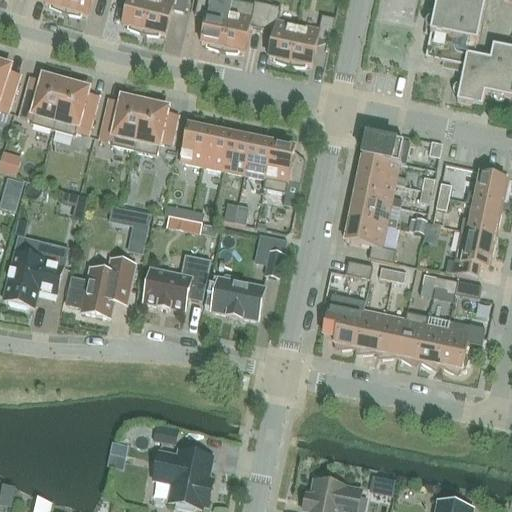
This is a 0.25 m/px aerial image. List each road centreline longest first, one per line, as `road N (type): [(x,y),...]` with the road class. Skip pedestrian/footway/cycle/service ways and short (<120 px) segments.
road 1 (residential): [(342,111),(0,25)]
road 2 (residential): [(284,376),(210,361),(0,345)]
road 3 (residential): [(284,376),(342,111)]
road 4 (residential): [(497,422),(284,376)]
road 5 (residential): [(511,147),(342,111)]
road 6 (residential): [(255,511),(284,376)]
